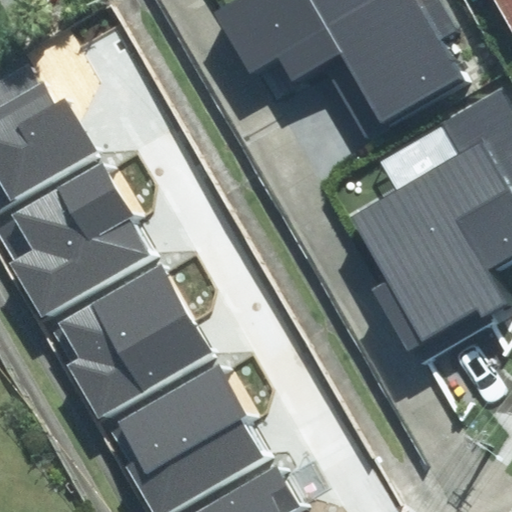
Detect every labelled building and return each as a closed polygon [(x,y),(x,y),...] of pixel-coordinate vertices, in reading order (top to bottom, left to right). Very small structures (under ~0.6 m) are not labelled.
[(237,0),(219,11),(262,83),(286,69),(298,89),(327,72),(365,136),(460,80),(437,42),(452,33),(432,0),(237,0)] [(0,89),(0,204),(95,152),(66,100),(55,106),(36,70),(0,89)] [(371,289),(405,346),(498,292),(486,271),(511,256),(511,114),(497,89),(434,126),(448,152),(346,211),(386,280),(371,289)] [(104,165),(0,226),(0,233),(49,316),(149,257),(128,221),(135,217),(104,165)] [(68,365),(100,421),(211,358),(161,271),(61,327),(79,359),(68,365)] [(127,459),(157,511),(162,511),(270,452),(220,365),(120,421),(138,453),(127,459)] [(198,511),(291,511),(306,504),(281,463),(198,511)]
